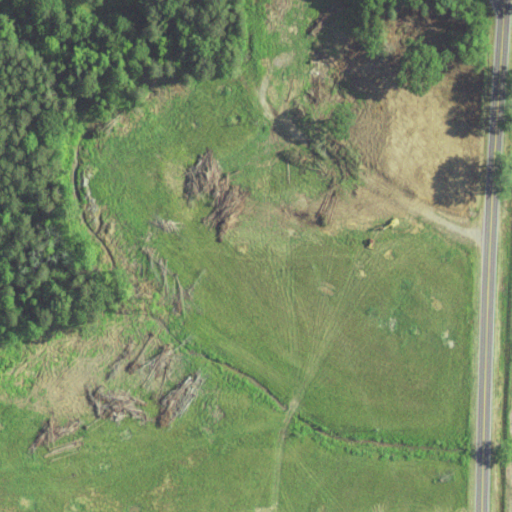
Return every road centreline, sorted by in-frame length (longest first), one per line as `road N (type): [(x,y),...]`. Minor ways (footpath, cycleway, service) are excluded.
road 1 (tertiary): [(481,511),(504,0)]
road 2 (residential): [(300,64),(279,113),(490,239)]
